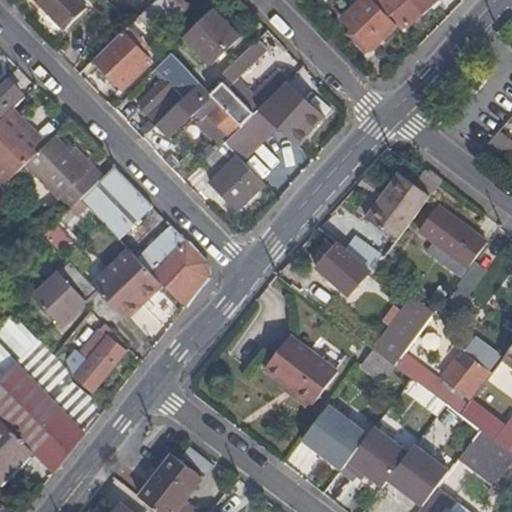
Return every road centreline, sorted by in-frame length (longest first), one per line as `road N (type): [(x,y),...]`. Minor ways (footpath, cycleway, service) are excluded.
road 1 (residential): [(0,17),(250,274)]
road 2 (tertiary): [(250,274),(381,118)]
road 3 (residential): [(312,511),(151,389)]
road 4 (residential): [(264,0),(381,118)]
road 5 (tertiary): [(54,511),(151,389)]
road 6 (tertiary): [(390,110),(497,0)]
road 7 (residential): [(511,204),(390,110)]
road 8 (tertiary): [(151,389),(250,274)]
